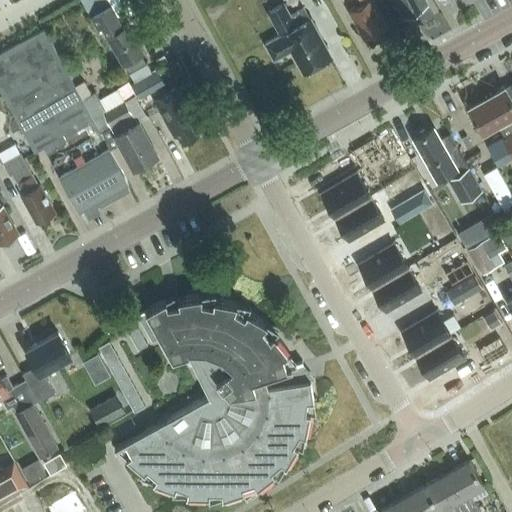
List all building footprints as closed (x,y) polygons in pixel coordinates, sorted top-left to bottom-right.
[(133,0),(83,0),(89,11),(110,0),(112,0),(122,17),(138,9),(133,0)] [(351,0),(355,6),(347,10),(354,22),(357,22),(365,37),(386,25),(371,0),(351,0)] [(395,0),(404,15),(426,3),(424,0),(395,0)] [(290,14),(283,3),(268,11),(280,34),(265,42),(274,58),(290,49),(296,60),(297,60),(304,72),(331,56),(303,7),(290,14)] [(98,26),(102,23),(123,61),(129,71),(148,61),(142,50),(127,23),(120,27),(114,17),(116,16),(110,4),(92,14),(98,26)] [(127,179),(100,130),(82,97),(44,28),(0,52),(0,88),(35,151),(43,146),(47,152),(61,144),(66,152),(55,158),(57,162),(54,163),(59,173),(58,173),(64,184),(67,184),(79,206),(127,179)] [(164,82),(157,70),(132,84),(138,96),(164,82)] [(84,80),(75,85),(82,97),(91,92),(84,80)] [(147,116),(129,82),(118,88),(124,100),(106,110),(95,90),(82,97),(100,130),(111,124),(115,133),(114,133),(133,167),(157,154),(139,120),(147,116)] [(174,137),(178,135),(182,141),(199,131),(189,112),(192,110),(179,85),(154,99),(174,137)] [(483,131),(497,123),(505,137),(503,137),(511,153),(511,85),(506,89),(504,85),(469,105),(483,131)] [(460,201),(475,192),(482,189),(469,166),(450,133),(441,138),(434,125),(413,137),(437,179),(444,174),(460,201)] [(20,194),(27,205),(29,205),(38,220),(54,211),(47,199),(49,199),(40,183),(38,184),(27,164),(20,151),(2,161),(9,174),(12,172),(23,192),(20,194)] [(356,170),(321,190),(335,214),(370,194),(356,170)] [(0,241),(16,232),(10,220),(11,220),(2,204),(1,204),(0,202),(0,190),(1,190),(0,188),(0,241)] [(370,194),(335,214),(349,238),(384,218),(370,194)] [(382,214),(400,245),(418,235),(401,204),(382,214)] [(508,243),(511,239),(511,218),(498,229),(508,243)] [(479,238),(470,223),(457,231),(465,245),(479,238)] [(392,240),(357,260),(371,285),(406,264),(392,240)] [(483,273),(497,265),(482,240),(468,248),(483,273)] [(443,254),(452,272),(464,266),(455,248),(443,254)] [(406,264),(371,285),(385,309),(420,288),(406,264)] [(456,294),(445,273),(424,284),(435,305),(456,294)] [(307,400),(312,400),(312,401),(314,401),(310,378),(309,378),(309,379),(292,381),(290,378),(301,373),(296,364),(303,361),(302,359),(287,364),(283,353),(287,350),(287,351),(288,350),(273,332),(272,333),(273,333),(270,335),(262,326),(265,322),(266,322),(267,321),(246,309),(246,310),(244,313),(234,307),(236,302),(236,301),(213,297),(213,298),(213,302),(201,300),(201,294),(202,294),(201,293),(178,297),(178,298),(179,298),(179,302),(167,304),(165,297),(146,308),(146,309),(150,316),(153,323),(157,329),(161,336),(172,357),(188,352),(209,395),(115,446),(115,448),(125,442),(132,453),(128,456),(127,456),(126,457),(144,472),(145,471),(147,468),(156,476),(154,481),(153,480),(153,482),(175,490),(175,489),(176,485),(188,490),(186,495),(186,496),(209,496),(209,495),(209,492),(221,492),(222,497),(221,497),(222,498),(244,490),(244,489),(243,489),(242,486),(254,482),(256,486),(256,487),(256,488),(275,473),(274,472),(271,469),(281,462),(285,465),(284,465),(285,466),(298,446),(297,445),(296,446),(293,444),(300,433),(304,435),(304,436),(305,436),(310,413),(309,412),(309,413),(305,412),(307,400)] [(150,316),(146,309),(146,308),(137,313),(141,321),(150,316)] [(437,309),(402,329),(416,353),(451,333),(437,309)] [(137,323),(132,316),(123,321),(127,329),(137,323)] [(153,323),(150,316),(141,321),(145,327),(153,323)] [(140,330),(137,323),(127,329),(131,335),(140,330)] [(157,329),(153,323),(145,327),(148,334),(157,329)] [(503,327),(476,338),(485,358),(511,347),(503,327)] [(161,336),(157,329),(148,334),(152,341),(161,336)] [(23,372),(25,377),(37,396),(39,400),(55,391),(43,370),(57,363),(59,366),(71,359),(69,356),(71,354),(58,330),(26,348),(35,365),(23,372)] [(131,335),(134,342),(144,337),(140,330),(131,335)] [(451,333),(416,353),(430,377),(465,357),(451,333)] [(147,343),(144,337),(134,342),(138,349),(147,343)] [(103,353),(106,359),(117,353),(114,348),(103,353)] [(106,359),(109,365),(120,359),(117,353),(106,359)] [(109,365),(112,371),(123,365),(120,359),(109,365)] [(112,371),(116,376),(126,370),(123,365),(112,371)] [(116,376),(119,382),(129,376),(126,370),(116,376)] [(14,409),(37,396),(25,377),(12,384),(6,372),(0,375),(0,394),(7,408),(12,405),(14,409)] [(132,382),(129,376),(119,382),(122,388),(132,382)] [(122,388),(125,393),(136,388),(132,382),(122,388)] [(125,393),(128,399),(139,393),(136,388),(125,393)] [(128,399),(131,405),(142,399),(139,393),(128,399)] [(100,424),(126,410),(118,394),(91,408),(100,424)] [(131,405),(134,411),(145,405),(142,399),(131,405)] [(58,445),(33,402),(15,412),(40,455),(58,445)] [(66,461),(60,450),(44,459),(51,470),(66,461)] [(0,499),(29,484),(14,458),(0,466),(0,499)] [(483,483),(469,458),(447,471),(461,496),(483,483)] [(447,471),(424,483),(438,508),(452,500),(458,511),(467,506),(461,496),(447,471)] [(424,483),(402,496),(411,511),(431,511),(438,508),(424,483)] [(82,511),(88,509),(78,492),(63,502),(65,505),(53,511),(82,511)] [(411,511),(402,496),(380,509),(381,511),(411,511)] [(482,511),(476,501),(467,506),(469,511),(482,511)]
